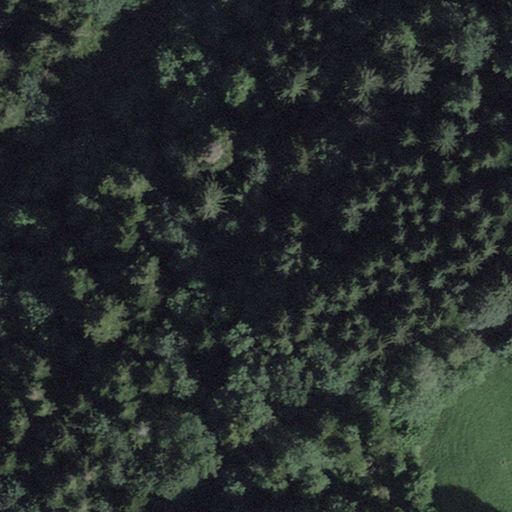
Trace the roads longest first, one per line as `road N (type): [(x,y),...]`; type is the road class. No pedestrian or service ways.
road 1 (track): [(161,511),(368,371),(511,316)]
road 2 (unclassified): [(184,0),(0,206)]
